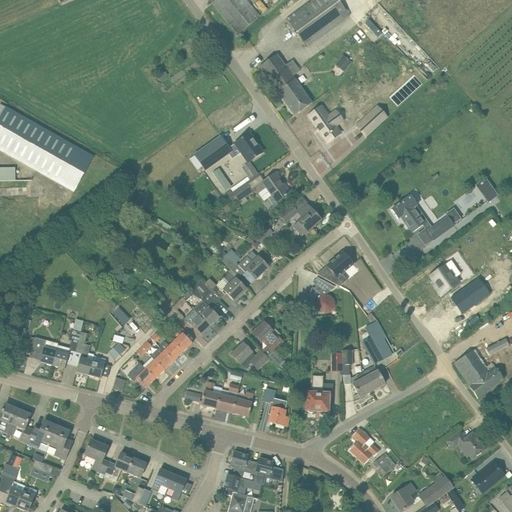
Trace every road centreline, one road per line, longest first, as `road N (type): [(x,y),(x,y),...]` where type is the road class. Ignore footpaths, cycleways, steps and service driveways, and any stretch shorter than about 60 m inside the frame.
road 1 (residential): [(145,413),(343,219)]
road 2 (residential): [(343,219),(188,0)]
road 3 (residential): [(447,367),(343,219)]
road 4 (residential): [(291,450),(447,367)]
road 5 (residential): [(83,428),(209,479)]
